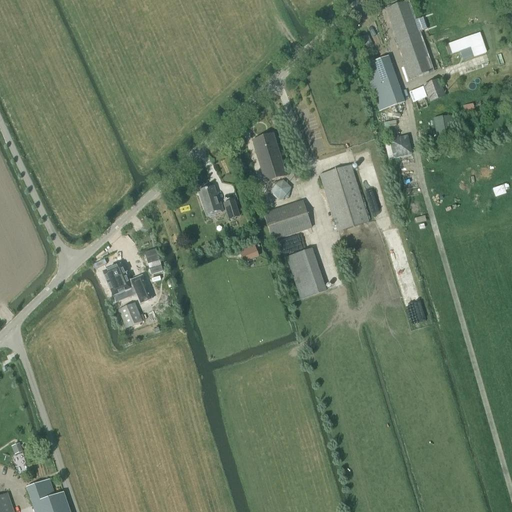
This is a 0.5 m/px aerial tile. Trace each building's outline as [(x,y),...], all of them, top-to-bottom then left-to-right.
[(407,3),(385,10),(409,79),(431,71),(417,32),(425,29),(426,28),(422,18),(413,21),(407,3)] [(479,34),(448,45),(452,55),(460,52),(471,48),(474,57),(474,58),(486,53),(479,34)] [(379,111),(405,102),(388,57),(363,66),(379,111)] [(441,77),(417,85),(424,105),(448,97),(441,77)] [(484,96),(470,101),(474,115),(488,110),(484,96)] [(463,106),(465,113),(472,112),(469,104),(463,106)] [(447,115),(431,117),(434,138),(450,136),(447,115)] [(287,174),(285,174),(273,134),(252,141),(265,183),(288,176),(287,174)] [(405,134),(391,138),(397,154),(410,149),(405,134)] [(338,232),(368,223),(350,166),(320,175),(338,232)] [(507,184),(486,190),(489,199),(510,194),(507,184)] [(213,188),(198,193),(206,215),(215,212),(216,214),(222,211),(218,199),(217,200),(213,188)] [(228,219),(238,216),(234,201),(224,204),(228,219)] [(272,241),(311,228),(302,201),(263,214),(272,241)] [(244,262),(258,257),(254,247),(240,252),(244,262)] [(301,300),(325,291),(311,250),(287,259),(301,300)] [(119,267),(101,273),(110,298),(128,291),(119,267)] [(140,279),(129,283),(138,306),(149,302),(140,279)] [(125,329),(142,322),(134,304),(117,311),(125,329)] [(11,447),(14,455),(22,452),(19,444),(11,447)] [(49,480),(26,488),(34,511),(71,511),(68,501),(57,504),(49,480)] [(0,511),(13,511),(7,494),(0,496),(0,511)]
